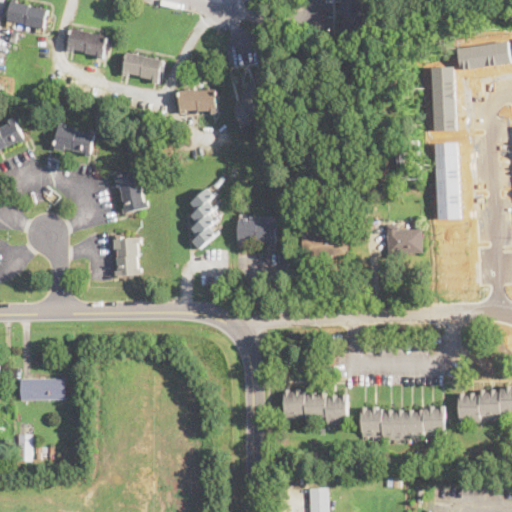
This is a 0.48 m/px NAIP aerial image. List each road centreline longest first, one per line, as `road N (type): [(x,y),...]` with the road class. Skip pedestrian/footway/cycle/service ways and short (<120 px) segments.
road 1 (tertiary): [(0,311),(186,308),(229,322),(253,370),(255,511)]
road 2 (residential): [(229,322),(511,313)]
road 3 (residential): [(511,92),(489,96),(498,313)]
